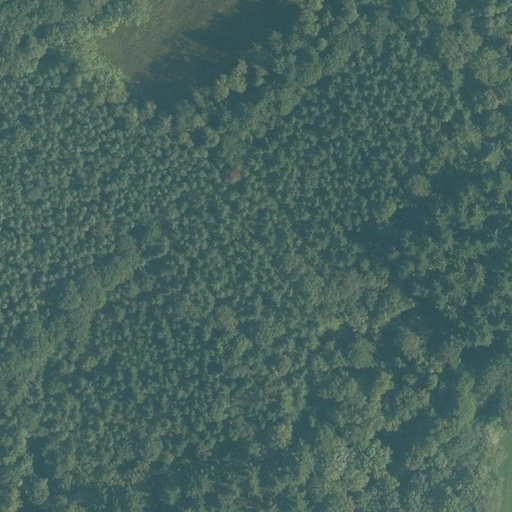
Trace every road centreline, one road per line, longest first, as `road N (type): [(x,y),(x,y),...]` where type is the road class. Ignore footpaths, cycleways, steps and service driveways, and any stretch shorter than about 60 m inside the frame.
road 1 (track): [(511,382),(367,511)]
road 2 (track): [(511,110),(419,0)]
